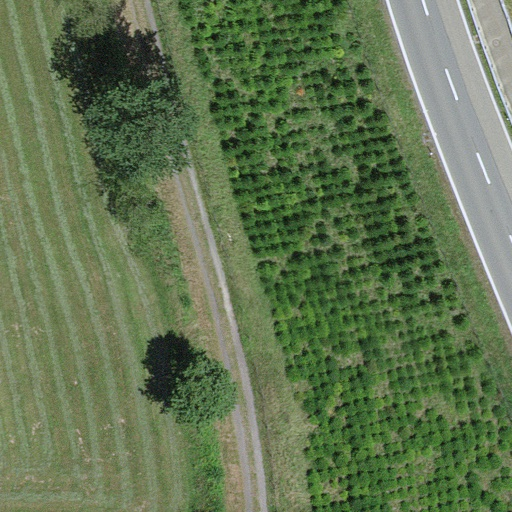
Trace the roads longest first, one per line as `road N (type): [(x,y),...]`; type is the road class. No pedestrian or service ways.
road 1 (track): [(252,511),(244,429),(137,0)]
road 2 (primary): [(511,240),(423,0)]
